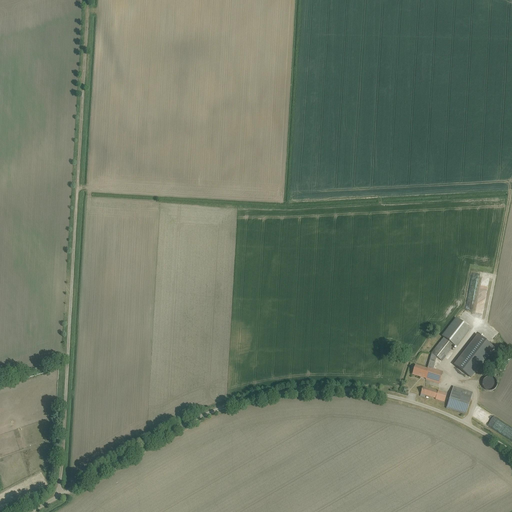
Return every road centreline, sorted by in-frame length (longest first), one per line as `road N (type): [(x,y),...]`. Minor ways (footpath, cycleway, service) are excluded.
road 1 (unclassified): [(511,453),(467,424),(395,398),(318,390),(264,396),(192,419),(31,511)]
road 2 (track): [(61,494),(89,18)]
